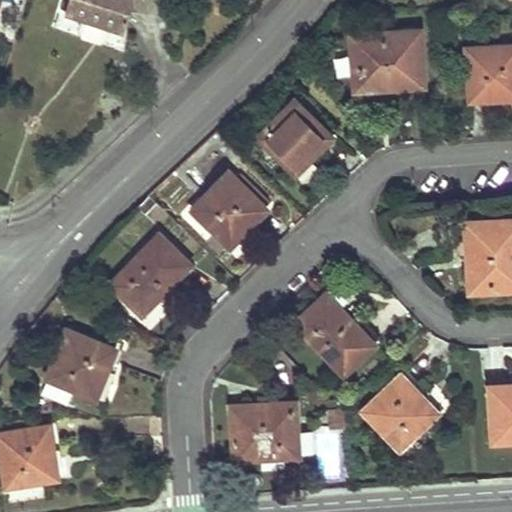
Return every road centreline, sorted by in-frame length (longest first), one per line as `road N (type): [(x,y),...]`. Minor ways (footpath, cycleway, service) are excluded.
road 1 (tertiary): [(308,0),(31,271)]
road 2 (residential): [(190,511),(190,370),(334,219)]
road 3 (residential): [(334,219),(441,319),(511,326)]
road 4 (residential): [(511,151),(400,161),(377,173),(334,219)]
